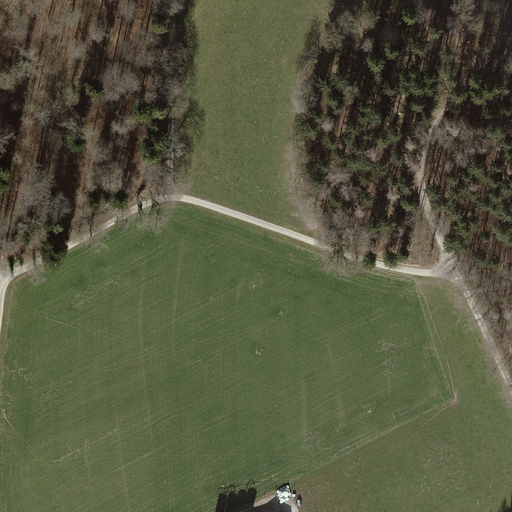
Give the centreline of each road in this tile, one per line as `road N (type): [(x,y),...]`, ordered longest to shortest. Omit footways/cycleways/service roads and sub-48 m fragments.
road 1 (track): [(4,275),(172,195),(359,261),(458,283)]
road 2 (track): [(458,283),(422,189),(425,142),(438,116),(511,49)]
road 3 (track): [(172,195),(175,0)]
